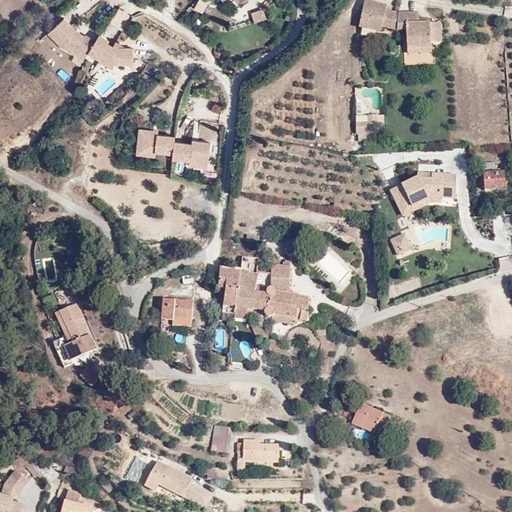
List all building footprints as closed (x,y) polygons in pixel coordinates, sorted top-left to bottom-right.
[(203,11),(207,0),(197,0),(194,7),(203,11)] [(231,15),(234,22),(256,11),(253,4),(231,15)] [(218,22),(225,18),(218,5),(211,9),(218,22)] [(417,16),(397,17),(386,14),(386,10),(363,5),(358,30),(380,35),(381,31),(396,34),(405,33),(405,51),(430,50),(430,45),(440,44),(439,25),(418,26),(417,16)] [(110,26),(125,30),(130,12),(116,8),(110,26)] [(264,8),(251,14),(255,23),(267,17),(264,8)] [(56,39),(63,46),(71,51),(70,53),(82,60),(86,54),(93,41),(83,36),(82,37),(81,40),(72,35),(74,33),(61,20),(52,29),(59,36),(56,39)] [(59,36),(52,29),(46,35),(61,49),(69,54),(70,53),(71,51),(63,46),(56,39),(59,36)] [(107,41),(97,35),(93,41),(86,54),(99,61),(102,55),(113,61),(125,61),(128,64),(132,64),(132,52),(132,48),(124,48),(117,48),(112,45),(111,47),(105,44),(107,41)] [(113,61),(102,55),(99,61),(98,61),(111,68),(113,64),(128,64),(125,61),(113,61)] [(376,136),(381,135),(383,133),(383,126),(376,126),(376,119),(367,119),(368,125),(368,132),(376,132),(376,136)] [(368,132),(368,125),(360,126),(360,137),(376,137),(376,136),(376,132),(368,132)] [(155,129),(136,127),(134,149),(153,151),(170,153),(170,158),(205,162),(208,140),(190,138),(189,142),(172,139),(173,134),(155,132),(155,129)] [(484,166),(485,176),(486,193),(508,192),(506,174),(497,175),(497,165),(484,166)] [(420,178),(405,185),(409,194),(405,196),(411,207),(430,198),(432,201),(434,201),(443,202),(443,197),(457,198),(459,176),(436,174),(436,175),(436,179),(429,178),(423,181),(421,177),(420,178)] [(405,185),(394,190),(406,215),(434,201),(432,201),(430,198),(411,207),(405,196),(409,194),(405,185)] [(243,242),(255,244),(257,236),(245,233),(243,242)] [(409,248),(403,233),(388,240),(395,255),(409,248)] [(286,251),(301,254),(303,242),(288,240),(286,251)] [(67,246),(63,252),(67,256),(72,250),(67,246)] [(243,255),(242,263),(259,264),(260,256),(243,255)] [(45,282),(57,280),(54,257),(42,259),(45,282)] [(241,272),(257,273),(258,270),(259,264),(242,263),(241,266),(241,272)] [(278,274),(272,274),(270,289),(277,292),(290,293),(292,265),(286,264),(286,268),(279,268),(278,274)] [(241,272),(221,269),(220,288),(227,289),(225,306),(237,307),(241,272)] [(272,271),(258,270),(257,273),(253,296),(276,297),(277,292),(270,289),(272,274),(272,271)] [(252,307),(253,296),(257,273),(241,272),(237,307),(252,307)] [(183,281),(184,289),(196,288),(195,279),(183,281)] [(72,296),(61,300),(64,308),(75,303),(72,296)] [(276,297),(253,296),(252,307),(264,308),(264,317),(266,317),(266,321),(275,322),(276,297)] [(311,299),(276,297),(275,322),(297,324),(298,309),(303,309),(303,318),(310,319),(311,299)] [(175,326),(175,331),(194,332),(195,307),(165,305),(164,325),(175,326)] [(225,315),(236,315),(237,307),(225,306),(225,315)] [(252,307),(237,307),(236,315),(247,316),(250,317),(252,307)] [(77,323),(75,319),(79,317),(75,308),(55,316),(69,347),(61,351),(68,365),(93,354),(86,339),(85,340),(77,323)] [(51,318),(65,349),(69,347),(55,316),(51,318)] [(315,352),(312,365),(320,366),(324,351),(319,331),(310,331),(315,352)] [(55,349),(63,346),(60,339),(52,342),(55,349)] [(76,380),(89,390),(96,382),(83,371),(76,380)] [(379,430),(385,434),(395,419),(370,402),(358,420),(377,432),(379,430)] [(140,418),(149,426),(150,424),(142,416),(140,418)] [(149,426),(140,418),(135,422),(144,431),(149,426)] [(233,430),(216,428),(212,455),(230,456),(233,430)] [(252,444),(245,444),(238,444),(238,473),(247,472),(247,466),(255,466),(255,459),(267,459),(267,467),(279,467),(279,447),(262,446),(262,444),(252,444)] [(163,489),(172,494),(185,500),(194,481),(160,465),(148,491),(159,496),(163,489)] [(123,466),(118,473),(133,483),(138,476),(123,466)] [(209,477),(209,481),(229,481),(229,470),(205,470),(205,477),(209,477)] [(0,511),(24,511),(23,507),(9,506),(10,499),(15,499),(18,482),(2,479),(0,490),(0,511)] [(163,489),(159,496),(169,501),(172,494),(163,489)]
